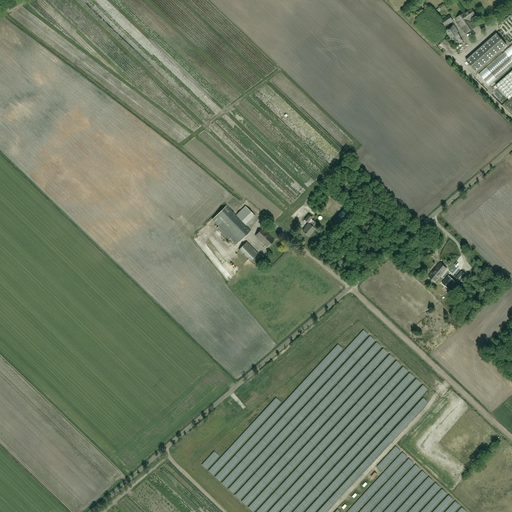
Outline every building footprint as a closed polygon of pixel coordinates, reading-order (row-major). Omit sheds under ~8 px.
[(460,25),(469,19),(475,15),(471,9),(464,13),(456,18),(460,25)] [(453,20),(449,15),(441,21),(445,26),(453,20)] [(469,19),(460,25),(462,27),(466,33),(475,27),(469,19)] [(456,48),(464,42),(458,33),(458,31),(454,25),(445,31),(445,32),(456,48)] [(507,45),(496,33),(466,60),(477,72),(507,45)] [(489,85),(511,64),(511,44),(479,74),(489,85)] [(511,70),(496,85),(509,99),(511,96),(511,70)] [(251,231),(243,223),(236,215),(226,205),(212,219),(219,226),(217,228),(229,240),(231,238),(237,244),(251,231)] [(251,221),(256,216),(246,206),(237,215),(245,224),(249,220),(251,221)] [(308,236),(315,228),(309,223),(306,226),(307,226),(303,231),(308,236)] [(267,247),(274,241),(262,229),(255,235),(267,247)] [(250,261),(258,254),(246,242),(239,250),(250,261)] [(439,274),(441,275),(447,269),(440,263),(434,269),(440,274),(439,274)] [(435,282),(441,275),(439,274),(440,274),(434,269),(428,276),(435,282)] [(462,271),(456,277),(461,281),(466,275),(462,271)] [(448,288),(455,281),(449,275),(442,283),(448,288)]
